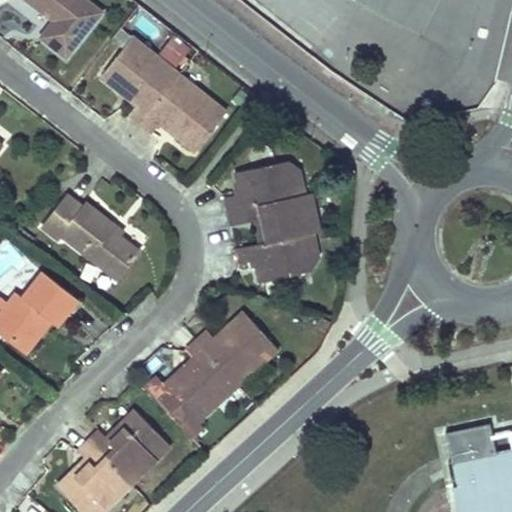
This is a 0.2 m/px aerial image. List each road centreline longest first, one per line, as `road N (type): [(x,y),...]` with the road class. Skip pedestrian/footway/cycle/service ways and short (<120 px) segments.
road 1 (residential): [(0,468),(180,297),(199,248),(177,203),(0,62)]
road 2 (secondary): [(189,511),(437,280)]
road 3 (secondary): [(183,0),(386,156)]
